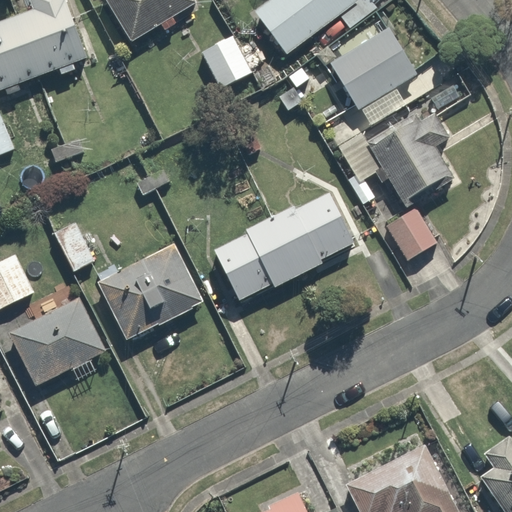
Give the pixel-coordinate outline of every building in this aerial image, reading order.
[(32,0),(35,6),(0,19),(0,83),(85,50),(65,0),(32,0)] [(102,0),(128,46),(202,4),(199,0),(102,0)] [(379,0),(262,0),(254,6),(285,50),(340,12),(350,26),(382,4),(379,0)] [(425,54),(411,61),(389,23),(331,56),(371,124),(428,91),(442,83),(425,54)] [(252,69),(233,33),(203,48),(222,84),(252,69)] [(438,101),(423,108),(343,149),(364,190),(388,177),(404,206),(385,216),(405,256),(443,237),(419,190),(456,172),(446,153),(461,145),(438,101)] [(0,108),(0,151),(16,145),(0,108)] [(60,170),(29,183),(38,205),(83,186),(74,164),(89,158),(80,137),(51,150),(60,170)] [(329,191),(214,242),(240,299),(355,247),(329,191)] [(80,222),(53,230),(65,269),(92,261),(80,222)] [(174,239),(98,275),(128,337),(204,301),(174,239)] [(11,252),(0,258),(0,302),(30,285),(11,252)] [(79,297),(10,331),(55,422),(124,388),(79,297)] [(511,511),(511,437),(486,453),(492,463),(478,471),(503,511),(511,511)] [(348,480),(363,511),(399,511),(402,510),(403,511),(464,511),(427,439),(348,480)] [(308,511),(298,491),(256,511),(308,511)] [(350,511),(346,502),(324,511),(350,511)]
